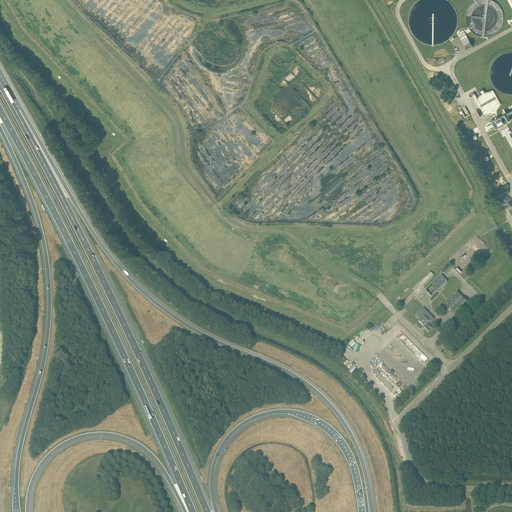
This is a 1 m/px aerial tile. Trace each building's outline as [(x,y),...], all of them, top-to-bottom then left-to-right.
[(466,49),(472,46),(463,29),(459,32),(460,34),(458,34),(466,49)] [(501,105),(493,90),(484,92),(483,90),(480,91),(482,94),(477,99),(475,94),(472,95),(480,108),(484,114),(491,114),(492,115),(493,115),(496,118),(491,121),(495,129),(499,127),(501,130),(500,131),(503,137),(505,136),(511,148),(511,138),(509,133),(511,132),(506,123),(509,122),(504,114),(499,117),(497,116),(496,114),(497,114),(497,110),(501,105)] [(424,287),(435,277),(429,271),(419,282),(424,287)] [(447,282),(445,280),(440,276),(426,291),(432,297),(438,290),(439,291),(447,282)] [(462,298),(457,293),(441,308),(447,313),(450,310),(453,312),(465,300),(462,297),(462,298)] [(434,319),(428,313),(423,308),(415,315),(420,320),(419,322),(420,323),(417,325),(420,329),(423,326),(429,332),(432,328),(429,325),(434,319)] [(342,356),(338,360),(343,366),(345,365),(343,363),(346,360),(342,356)]
